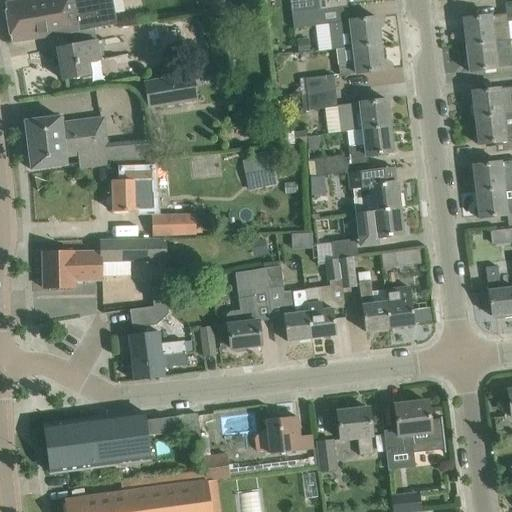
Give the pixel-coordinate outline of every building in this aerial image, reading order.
[(5,2),(4,3),(11,43),(77,31),(117,24),(115,12),(123,10),(121,0),(21,0),(6,3),(5,2)] [(215,0),(207,0),(219,65),(227,63),(215,0)] [(290,0),(292,13),(319,9),(318,0),(290,0)] [(462,19),(466,45),(509,40),(506,22),(511,21),(511,2),(504,4),(506,14),(462,19)] [(321,25),(319,9),(292,13),(294,29),(321,25)] [(353,47),(380,44),(377,17),(334,23),(334,24),(328,24),(331,50),(353,47)] [(308,38),(298,39),(297,39),(299,52),(310,51),(308,38)] [(511,67),(509,40),(466,45),(469,72),(511,67)] [(100,60),(96,41),(56,49),(62,80),(90,74),(88,63),(100,60)] [(380,44),(353,47),(355,63),(339,65),(340,75),(357,73),(383,70),(380,44)] [(196,99),(191,74),(144,82),(149,107),(196,99)] [(302,95),(307,94),(336,91),(334,75),(300,79),(302,95)] [(474,116),(475,119),(511,113),(511,87),(471,92),(473,104),(470,107),(470,114),(474,116)] [(338,106),(336,91),(307,94),(309,110),(337,107),(337,106),(338,106)] [(360,103),(338,106),(337,106),(337,107),(340,132),(347,131),(390,126),(387,99),(360,102),(360,103)] [(511,113),(475,119),(478,145),(511,140),(511,113)] [(60,117),(25,121),(31,170),(65,165),(64,157),(73,156),(75,169),(149,159),(147,149),(105,153),(101,119),(60,124),(60,117)] [(347,131),(350,158),(367,156),(393,152),(390,126),(347,131)] [(292,133),(280,135),(281,145),(308,143),(306,131),(292,132),(292,133)] [(299,145),(272,148),(273,160),(300,157),(299,145)] [(249,158),(256,189),(278,185),(271,153),(249,158)] [(310,178),(324,176),(346,174),(344,157),(308,161),(310,177),(310,178)] [(511,161),(472,165),(475,192),(503,189),(501,174),(511,172),(511,161)] [(356,213),(400,208),(397,182),(375,184),(373,170),(347,173),(349,190),(353,189),(356,213)] [(125,180),(112,181),(113,212),(137,211),(137,208),(153,208),(153,206),(151,175),(151,172),(124,172),(125,180)] [(511,187),(503,189),(475,192),(479,219),(511,214),(511,187)] [(400,208),(356,213),(354,214),(359,247),(379,244),(378,238),(403,235),(400,208)] [(187,234),(186,216),(152,217),(153,235),(187,234)] [(511,229),(491,231),(493,244),(511,241),(511,229)] [(72,252),(42,252),(43,288),(73,288),(78,281),(102,280),(102,276),(129,275),(128,261),(166,260),(166,239),(100,240),(101,252),(73,253),(72,252)] [(268,252),(265,239),(250,242),(253,255),(268,252)] [(326,264),(338,262),(352,261),(351,257),(358,256),(355,239),(332,242),(333,251),(316,253),(318,265),(326,264)] [(382,270),(398,268),(396,253),(380,255),(382,270)] [(352,261),(338,262),(341,279),(342,289),(355,287),(352,261)] [(338,262),(326,264),(328,281),(341,279),(338,262)] [(265,268),(268,293),(280,292),(287,342),(311,338),(307,312),(295,313),(292,290),(284,292),(281,266),(265,268)] [(497,267),(485,268),(488,291),(487,291),(491,316),(503,314),(504,318),(511,317),(511,287),(500,289),(497,267)] [(268,293),(265,268),(234,273),(240,310),(230,311),(227,314),(230,349),(261,345),(258,321),(272,320),(268,293)] [(211,287),(217,287),(221,283),(221,276),(220,276),(219,276),(210,277),(211,287)] [(390,328),(385,289),(384,289),(386,302),(373,304),(370,281),(358,282),(365,332),(390,328)] [(304,289),(307,312),(311,338),(336,335),(333,309),(332,309),(329,286),(304,289)] [(385,289),(390,328),(414,325),(411,299),(410,299),(408,286),(385,289)] [(168,313),(164,287),(152,288),(154,307),(130,310),(132,327),(157,324),(168,313)] [(215,355),(212,326),(200,328),(204,357),(215,355)] [(131,360),(185,353),(184,341),(160,344),(159,331),(128,335),(131,360)] [(184,341),(185,353),(193,352),(191,340),(184,341)] [(185,353),(131,360),(134,381),(164,377),(163,368),(187,365),(185,353)] [(427,401),(394,405),(397,428),(383,429),(386,454),(413,452),(412,450),(444,447),(444,453),(445,453),(441,417),(440,417),(440,419),(429,420),(427,401)] [(368,408),(337,412),(340,440),(357,438),(359,455),(373,454),(371,436),(372,436),(368,408)] [(143,411),(44,425),(50,473),(150,459),(147,435),(170,433),(182,431),(183,437),(190,438),(190,447),(201,446),(199,433),(197,414),(144,420),(143,411)] [(266,454),(270,454),(313,449),(311,435),(299,437),(297,416),(266,420),(267,430),(263,430),(261,434),(257,435),(255,438),(256,449),(258,452),(263,452),(266,454)] [(203,457),(206,481),(217,480),(230,478),(229,469),(227,454),(210,456),(209,445),(207,433),(200,433),(203,457)] [(332,440),(316,442),(320,472),(335,471),(332,440)] [(87,497),(66,500),(67,511),(210,511),(206,481),(92,496),(92,492),(86,492),(87,497)] [(390,495),(391,511),(421,511),(419,492),(415,493),(393,495),(390,495)]
